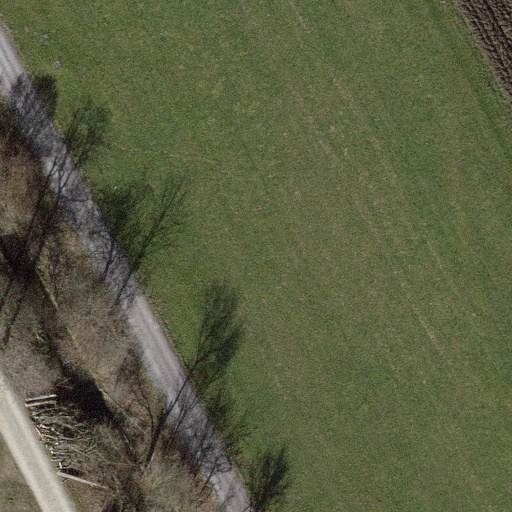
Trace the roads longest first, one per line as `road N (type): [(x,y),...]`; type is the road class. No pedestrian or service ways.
road 1 (track): [(235,511),(0,57)]
road 2 (track): [(0,396),(60,511)]
